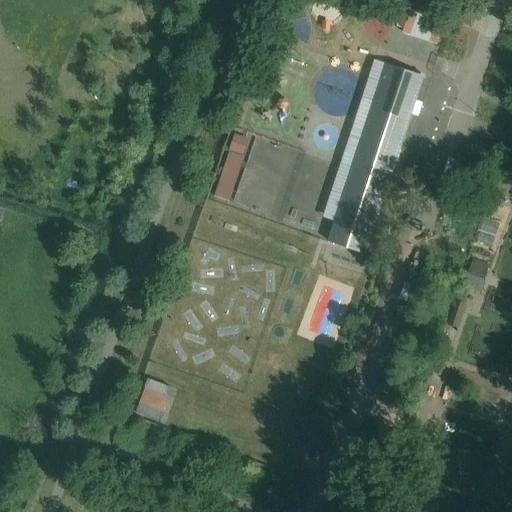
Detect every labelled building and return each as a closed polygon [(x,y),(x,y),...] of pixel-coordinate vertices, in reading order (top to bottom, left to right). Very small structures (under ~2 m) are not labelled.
[(445,22),(411,11),(410,15),(404,30),(403,34),(437,45),(445,22)] [(404,13),(398,28),(404,30),(410,15),(404,13)] [(366,255),(424,77),(387,65),(328,242),(366,255)] [(473,263),(465,287),(480,292),(489,269),(473,263)] [(453,317),(447,333),(456,336),(461,320),(453,317)] [(149,380),(146,389),(168,397),(171,388),(149,380)] [(140,405),(137,414),(159,422),(162,413),(140,405)]
